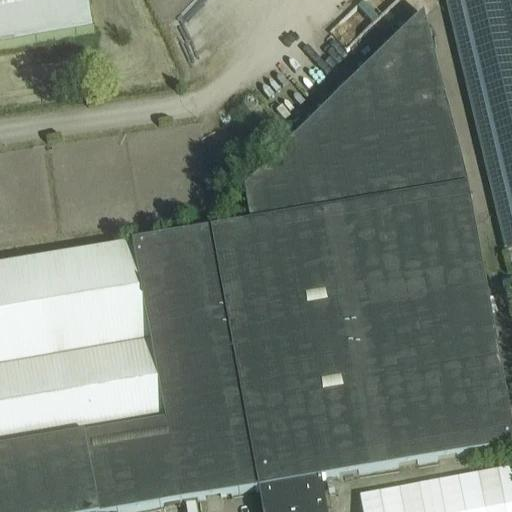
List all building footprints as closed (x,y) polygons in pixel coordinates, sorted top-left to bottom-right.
[(0,0),(0,50),(94,34),(87,0),(0,0)] [(511,0),(445,0),(506,253),(511,251),(511,0)] [(0,266),(0,511),(131,511),(257,490),(261,511),(325,511),(320,479),(511,445),(511,435),(469,189),(422,16),(243,191),(248,223),(0,266)] [(317,65),(312,60),(290,81),(307,100),(341,68),(328,55),(317,65)] [(225,160),(236,158),(231,127),(220,129),(225,160)]
